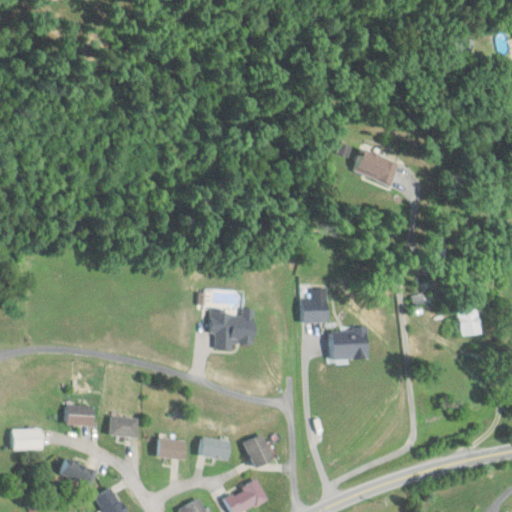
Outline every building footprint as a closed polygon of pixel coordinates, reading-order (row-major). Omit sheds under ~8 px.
[(353,170),(389,186),(399,163),(363,147),(353,170)] [(327,289),(310,289),(310,299),(300,299),(300,323),(327,323),(327,289)] [(457,304),(460,336),(480,333),(477,302),(457,304)] [(254,309),(242,309),(242,312),(212,311),(212,347),(253,347),(254,309)] [(367,329),(329,329),(330,359),(368,358),(367,329)] [(94,406),(66,406),(66,425),(94,425),(94,406)] [(137,438),(139,418),(111,416),(109,435),(137,438)] [(41,450),(41,429),(11,429),(11,450),(41,450)] [(274,464),(262,435),(243,443),(256,472),(274,464)] [(199,456),(226,462),(230,442),(203,436),(199,456)] [(186,440),(159,438),(157,457),(184,460),(186,440)] [(96,471),(66,457),(59,473),(89,487),(96,471)] [(244,511),(268,500),(257,479),(223,497),(230,511),(244,511)] [(126,511),(111,487),(94,498),(102,511),(126,511)] [(179,510),(180,511),(206,511),(196,498),(179,510)]
